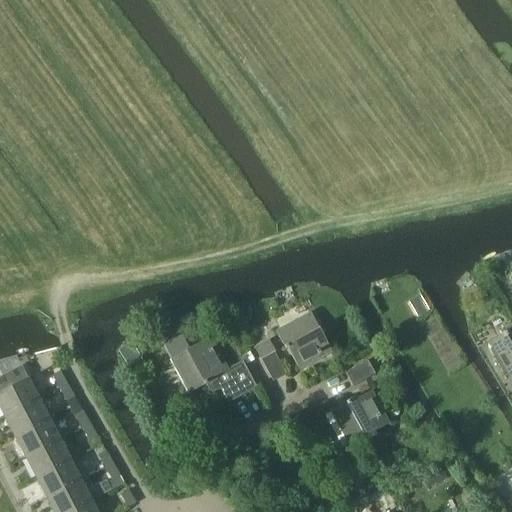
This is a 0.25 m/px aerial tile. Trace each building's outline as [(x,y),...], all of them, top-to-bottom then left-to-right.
[(299,372),(332,353),(310,313),(275,332),(284,349),(286,348),(299,372)] [(507,372),(511,381),(511,380),(511,324),(499,332),(501,336),(490,342),(497,356),(494,358),(503,374),(507,372)] [(210,338),(188,350),(181,338),(163,347),(170,360),(188,394),(205,385),(209,392),(218,387),(228,404),(256,389),(242,362),(227,370),(210,338)] [(131,343),(118,351),(131,372),(132,372),(144,365),(131,343)] [(273,382),(286,375),(274,353),(261,360),(273,382)] [(352,387),(374,375),(367,361),(345,374),(352,387)] [(0,408),(5,418),(38,401),(22,368),(4,378),(10,389),(0,394),(0,408)] [(59,390),(67,386),(59,372),(52,377),(59,390)] [(74,398),(67,386),(59,390),(66,402),(74,398)] [(348,446),(389,424),(371,392),(349,404),(348,402),(330,412),(348,446)] [(15,438),(49,421),(38,401),(5,418),(15,438)] [(82,429),(89,425),(82,412),(74,416),(82,429)] [(26,458),(59,441),(49,421),(15,438),(26,458)] [(96,437),(89,425),(82,429),(89,442),(96,437)] [(70,461),(59,441),(26,458),(36,479),(70,461)] [(104,469),(112,465),(105,452),(97,456),(104,469)] [(354,455),(333,468),(339,480),(361,467),(365,465),(362,460),(358,462),(354,455)] [(80,481),(70,461),(36,479),(47,499),(80,481)] [(119,477),(112,465),(104,469),(112,482),(119,477)] [(70,511),(91,502),(80,481),(47,499),(53,511),(70,511)] [(127,508),(135,504),(128,492),(120,496),(127,508)] [(96,511),(91,502),(70,511),(96,511)]
